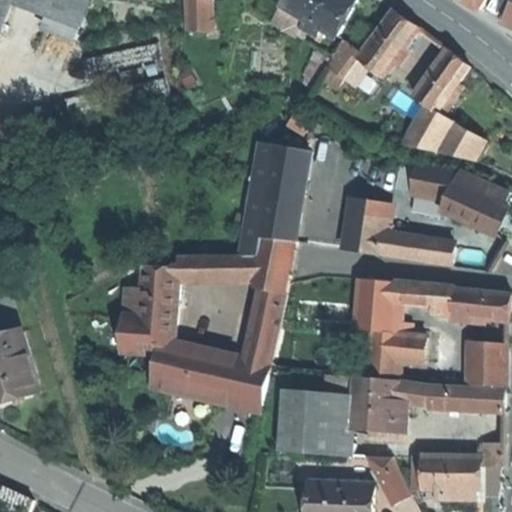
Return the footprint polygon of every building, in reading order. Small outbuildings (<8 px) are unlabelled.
[(0,0),(0,44),(17,0),(0,0)] [(209,32),(212,2),(208,0),(188,0),(188,30),(209,32)] [(287,0),(284,6),(286,7),(308,19),(304,26),(324,38),(328,31),(338,37),(358,0),(287,0)] [(466,0),(482,9),(486,0),(466,0)] [(283,14),(304,26),(308,19),(286,7),(283,14)] [(361,58),(386,76),(421,27),(396,9),(365,53),(361,58)] [(298,37),(304,26),(283,14),(280,13),(274,23),(298,37)] [(348,78),(361,58),(365,53),(344,40),(315,100),(336,116),(357,85),(348,78)] [(417,97),(430,106),(441,113),(448,101),(453,94),(457,97),(465,86),(461,83),(473,66),(461,58),(449,50),(417,97)] [(410,143),(476,160),(488,138),(458,124),(464,113),(448,101),(441,113),(430,106),(410,143)] [(260,144),(241,257),(265,257),(268,238),(298,243),(313,153),(260,144)] [(458,171),(419,162),(412,190),(448,200),(444,211),(497,234),(504,219),(510,205),(505,203),(509,191),(482,179),(458,171)] [(347,249),(389,256),(393,232),(394,225),(390,224),(393,204),(355,198),(347,249)] [(417,236),(393,232),(389,256),(413,259),(416,240),(417,236)] [(178,340),(167,337),(162,355),(156,382),(262,411),(291,279),(294,262),(298,243),(268,238),(265,257),(241,257),(183,257),(182,274),(182,279),(260,278),(259,288),(263,289),(249,358),(178,340)] [(458,246),(416,240),(413,259),(455,266),(458,246)] [(124,352),(162,355),(167,337),(178,340),(182,279),(182,274),(147,272),(146,290),(129,289),(124,352)] [(401,323),(403,299),(405,281),(362,277),(357,326),(401,330),(401,332),(413,333),(414,324),(401,323)] [(403,299),(456,306),(458,288),(405,281),(403,299)] [(511,294),(458,288),(456,306),(456,314),(511,320),(511,306),(511,294)] [(358,372),(372,373),(375,330),(362,329),(358,372)] [(372,373),(399,376),(401,357),(428,360),(430,335),(413,333),(401,332),(375,330),(372,373)] [(0,406),(16,401),(42,394),(24,332),(5,338),(0,339),(0,406)] [(472,384),(508,385),(509,344),(472,340),(472,384)] [(333,375),(331,392),(355,393),(356,379),(333,375)] [(356,379),(355,393),(353,430),(397,432),(398,399),(399,380),(356,379)] [(434,383),(399,380),(398,399),(408,401),(425,403),(425,405),(508,413),(508,404),(508,390),(434,385),(434,383)] [(280,450),(351,455),(353,430),(355,393),(331,392),(284,389),(280,450)] [(407,433),(408,401),(398,399),(397,432),(407,433)] [(486,465),(507,465),(507,443),(486,443),(486,465)] [(395,458),(371,456),(396,505),(415,495),(395,458)] [(424,456),(424,489),(439,489),(479,489),(479,456),(424,456)] [(376,511),(378,484),(313,482),(311,511),(376,511)] [(29,511),(34,499),(3,486),(0,492),(0,511),(29,511)] [(479,499),(479,489),(439,489),(439,499),(458,499),(479,499)] [(40,503),(36,511),(47,511),(49,508),(40,503)]
